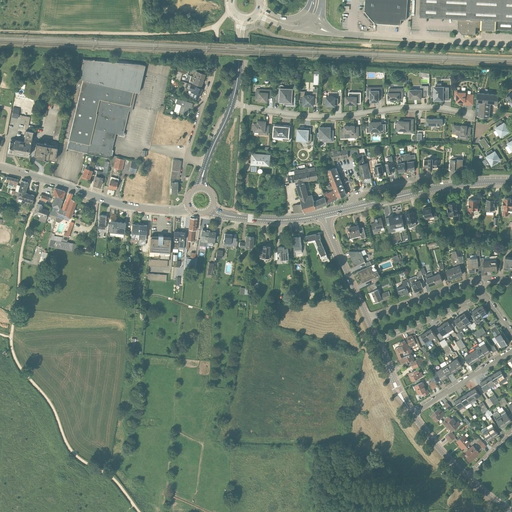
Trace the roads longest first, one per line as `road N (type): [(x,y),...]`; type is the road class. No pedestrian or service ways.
road 1 (residential): [(471,115),(431,106),(303,115),(232,103)]
road 2 (track): [(138,511),(115,480),(72,452),(10,337)]
road 3 (track): [(0,31),(217,27)]
road 4 (secondary): [(324,214),(436,187),(511,182)]
road 5 (unclassified): [(330,32),(511,44)]
road 6 (unclassified): [(206,165),(188,156),(189,141),(214,70),(216,29),(230,8)]
road 7 (tertiary): [(189,206),(123,204),(42,178)]
road 8 (track): [(10,337),(31,212)]
